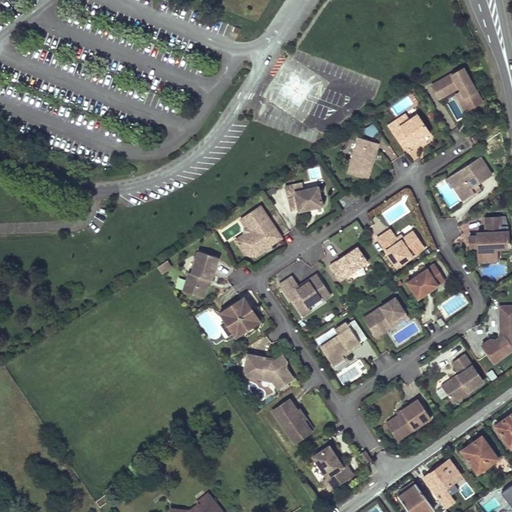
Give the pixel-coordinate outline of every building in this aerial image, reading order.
[(462,68),(432,85),(438,97),(458,86),(459,88),(461,91),(470,108),(481,102),(462,68)] [(461,91),(455,94),(464,111),(470,108),(461,91)] [(395,120),(387,125),(402,147),(409,142),(411,145),(416,142),(415,139),(417,138),(419,137),(420,139),(430,133),(417,114),(408,120),(399,126),(395,120)] [(404,114),(395,120),(399,126),(408,120),(404,114)] [(374,123),(364,127),(368,137),(378,133),(374,123)] [(474,136),(469,139),(474,147),(479,144),(474,136)] [(371,158),(373,159),(378,143),(358,137),(347,173),(367,179),(372,164),(369,163),(370,161),(371,158)] [(479,156),(450,175),(456,184),(453,186),(462,200),(474,193),(471,188),(474,186),(477,184),(491,175),(479,156)] [(302,183),(293,185),(295,191),(303,189),(302,183)] [(471,188),(474,193),(480,189),(477,184),(474,186),(471,188)] [(293,185),(284,187),(290,211),(298,209),(298,211),(305,210),(322,206),(318,186),(303,189),(295,191),(293,185)] [(281,238),(260,206),(243,217),(251,230),(250,237),(238,245),(245,254),(255,256),(265,250),(263,248),(266,246),(269,244),(270,245),(281,238)] [(243,234),(235,240),(238,245),(250,237),(251,230),(243,217),(240,219),(245,226),(243,234)] [(499,217),(485,218),(485,232),(499,231),(499,217)] [(389,229),(385,232),(394,244),(400,244),(405,240),(403,238),(401,235),(398,236),(396,238),(389,229)] [(385,232),(377,238),(396,267),(425,248),(413,231),(403,238),(405,240),(400,244),(394,244),(385,232)] [(477,236),(473,236),(473,241),(473,248),(477,247),(478,252),(496,251),(496,248),(508,248),(508,245),(509,245),(509,242),(508,242),(507,231),(499,231),(485,232),(477,232),(477,236)] [(338,259),(329,266),(339,280),(367,262),(357,247),(338,259)] [(188,273),(182,291),(202,298),(208,282),(208,280),(211,280),(218,257),(198,251),(191,274),(188,273)] [(478,252),(478,261),(497,260),(496,251),(478,252)] [(434,263),(407,282),(418,298),(428,291),(445,280),(434,263)] [(164,264),(159,268),(162,273),(168,269),(164,264)] [(292,276),(279,285),(289,301),(291,299),(296,308),(304,303),(307,307),(320,298),(322,301),(331,295),(316,274),(308,280),(309,281),(306,283),(304,288),(302,288),(300,287),(298,286),(292,276)] [(178,277),(175,288),(182,289),(185,279),(178,277)] [(308,280),(298,286),(300,287),(302,288),(304,288),(306,283),(309,281),(308,280)] [(243,297),(236,302),(241,310),(248,305),(243,297)] [(395,297),(363,318),(375,337),(382,333),(381,330),(383,329),(384,328),(385,325),(405,312),(395,297)] [(225,314),(224,320),(233,333),(236,331),(243,332),(252,326),(254,314),(248,305),(241,310),(236,302),(234,304),(227,308),(229,311),(225,314)] [(304,303),(296,308),(302,316),(310,311),(307,307),(304,303)] [(511,305),(499,306),(499,316),(509,315),(509,312),(511,312),(511,305)] [(220,313),(224,320),(225,314),(229,311),(227,308),(220,313)] [(381,330),(382,333),(407,316),(405,312),(385,325),(384,328),(383,329),(381,330)] [(492,342),(483,348),(494,363),(511,346),(511,312),(509,312),(509,315),(499,316),(500,330),(504,335),(502,336),(499,338),(498,337),(492,342)] [(338,335),(320,346),(331,364),(343,357),(341,354),(345,351),(349,348),(351,350),(360,344),(346,322),(334,329),(338,335)] [(490,339),(481,345),(483,348),(492,342),(490,339)] [(341,354),(343,357),(351,350),(349,348),(345,351),(341,354)] [(251,353),(247,355),(244,372),(245,374),(262,379),(264,374),(268,376),(273,382),(275,381),(280,387),(293,378),(286,367),(286,361),(282,355),(279,357),(274,361),(266,359),(267,356),(251,353)] [(466,353),(452,363),(459,373),(456,374),(443,384),(457,403),(487,381),(466,353)] [(289,399),(272,411),(290,437),(298,431),(302,437),(313,430),(306,419),(304,420),(298,412),(289,399)] [(388,430),(396,441),(429,420),(416,400),(399,411),(401,413),(398,414),(396,416),(390,420),(394,427),(388,430)] [(511,412),(495,425),(511,445),(511,444),(511,412)] [(390,420),(384,424),(388,430),(394,427),(390,420)] [(298,431),(290,437),(294,443),(302,437),(298,431)] [(462,448),(479,470),(498,456),(482,434),(471,441),(462,448)] [(329,445),(312,456),(326,478),(322,480),(329,491),(343,482),(336,471),(343,467),(336,456),(329,445)] [(366,450),(361,453),(367,462),(372,459),(366,450)] [(429,471),(441,488),(461,475),(448,457),(439,464),(429,471)] [(353,476),(346,465),(343,467),(336,471),(343,482),(353,476)] [(425,497),(414,482),(405,489),(404,486),(400,489),(402,491),(397,495),(408,509),(409,511),(427,511),(433,508),(425,497)] [(511,482),(501,492),(511,507),(511,482)] [(221,511),(208,494),(197,503),(200,508),(209,501),(217,511),(221,511)] [(183,511),(184,510),(170,509),(169,511),(217,511),(209,501),(200,508),(198,505),(190,511),(183,511)]
